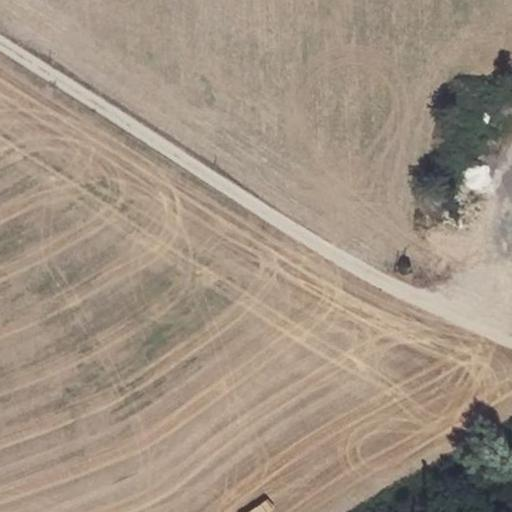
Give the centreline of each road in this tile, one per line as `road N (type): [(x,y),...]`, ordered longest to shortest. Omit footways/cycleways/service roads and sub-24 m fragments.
road 1 (unclassified): [(511,335),(335,263),(0,40)]
road 2 (track): [(511,162),(476,223),(455,310)]
